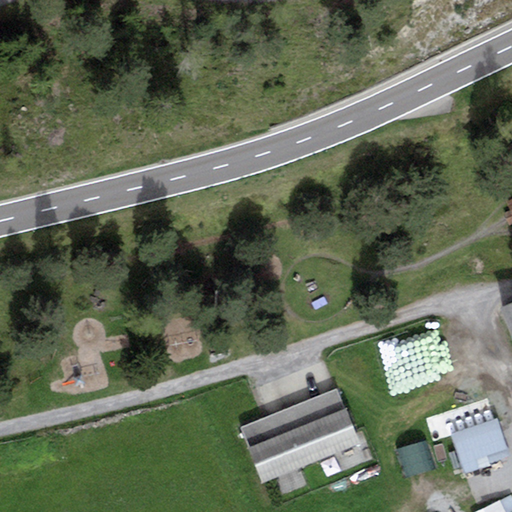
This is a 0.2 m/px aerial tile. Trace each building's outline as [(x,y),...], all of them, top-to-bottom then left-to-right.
[(511,303),(500,308),(511,339),(511,303)] [(411,341),(378,351),(393,398),(425,389),(411,341)] [(337,390),(241,427),(262,482),(358,445),(337,390)] [(497,419),(451,435),(465,472),(510,456),(497,419)] [(400,449),(402,477),(425,476),(424,448),(400,449)] [(503,511),(498,500),(472,511),(503,511)]
